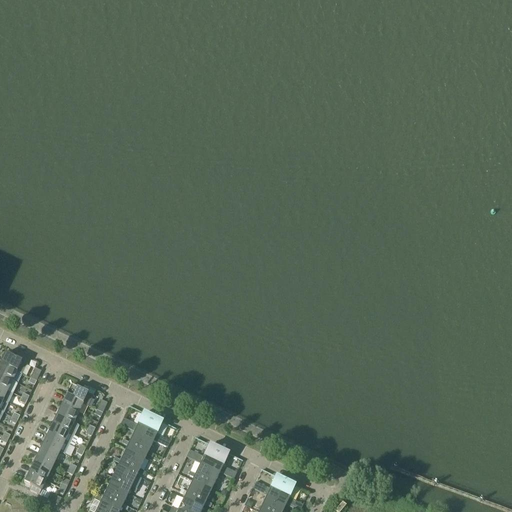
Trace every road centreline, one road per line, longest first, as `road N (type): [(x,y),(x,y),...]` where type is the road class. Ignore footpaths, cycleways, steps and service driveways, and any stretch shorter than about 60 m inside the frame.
road 1 (residential): [(0,486),(59,363)]
road 2 (residential): [(68,511),(124,394)]
